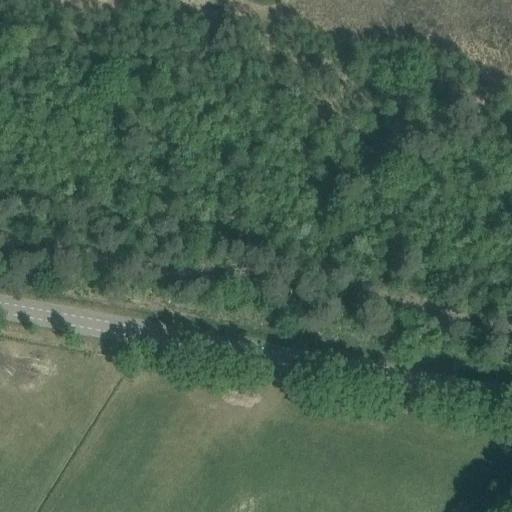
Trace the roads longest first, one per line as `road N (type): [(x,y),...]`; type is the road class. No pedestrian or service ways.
road 1 (unknown): [(0,236),(143,273),(292,277),(347,299),(386,299),(511,330)]
road 2 (tertiary): [(0,307),(511,399)]
